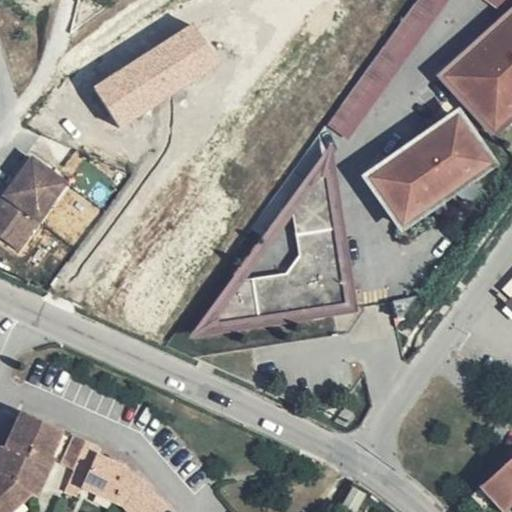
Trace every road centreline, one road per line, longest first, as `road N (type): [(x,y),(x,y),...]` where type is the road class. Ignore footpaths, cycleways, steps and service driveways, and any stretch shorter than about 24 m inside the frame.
road 1 (residential): [(367,460),(25,303)]
road 2 (residential): [(0,386),(130,438),(193,511)]
road 3 (residential): [(398,415),(511,248)]
